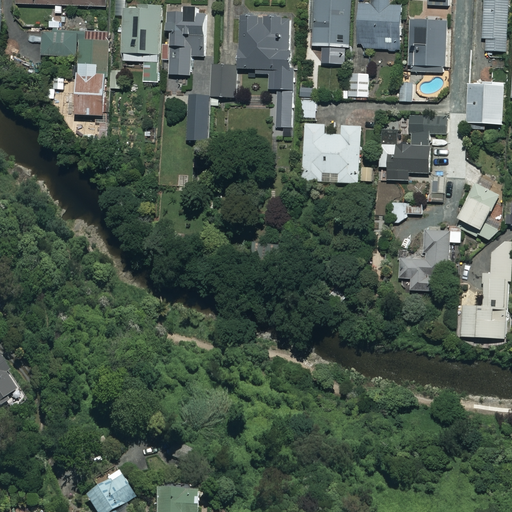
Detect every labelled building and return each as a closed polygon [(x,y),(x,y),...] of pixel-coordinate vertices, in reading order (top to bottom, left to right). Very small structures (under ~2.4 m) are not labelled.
[(354,0),(315,0),(316,48),(355,48),(354,0)] [(394,0),(374,0),(374,6),(363,5),(361,49),(403,51),(405,7),(394,6),(394,0)] [(511,0),(486,0),(485,40),(489,40),(488,52),(509,53),(511,0)] [(163,61),(170,62),(170,46),(163,46),(165,8),(142,6),(142,10),(128,10),(125,62),(147,63),(146,83),(161,84),(163,61)] [(209,11),(185,10),(185,15),(171,14),(170,33),(174,33),(172,76),(193,77),(194,57),(207,57),(209,11)] [(280,91),(295,91),(296,20),(244,19),(243,70),(259,70),(259,75),(272,75),(272,91),(280,91)] [(451,22),(413,21),(411,73),(449,74),(451,22)] [(45,57),(81,57),(81,33),(45,33),(45,57)] [(110,37),(83,36),(81,116),(108,117),(110,37)] [(238,68),(215,67),(214,98),(237,99),(238,68)] [(420,74),(405,74),(405,82),(420,82),(420,74)] [(371,75),(352,75),(352,98),(371,98),(371,75)] [(416,85),(404,84),(402,102),(414,103),(416,85)] [(507,85),(472,84),(470,125),(506,126),(507,85)] [(295,91),(280,91),(279,128),(295,129),(295,91)] [(211,98),(192,97),(189,141),(209,142),(211,98)] [(319,102),(303,101),(303,121),(318,121),(319,102)] [(414,173),(435,174),(436,140),(450,140),(451,119),(414,118),(413,146),(382,145),(381,171),(390,171),(390,177),(399,178),(399,183),(414,184),(414,173)] [(331,135),(331,126),(308,124),(305,184),(363,187),(363,182),(375,183),(376,166),(364,165),(366,128),(348,127),(348,136),(331,135)] [(448,178),(436,177),(434,202),(447,203),(448,178)] [(503,196),(480,185),(464,221),(485,230),(482,236),(495,242),(501,230),(489,225),(503,196)] [(427,215),(427,204),(399,205),(399,222),(412,222),(412,216),(427,215)] [(403,293),(450,296),(453,243),(462,243),(463,232),(426,229),(424,262),(405,260),(403,293)] [(484,284),(489,284),(488,306),(466,304),(464,339),(508,341),(511,285),(511,241),(511,242),(495,253),(494,273),(484,272),(484,284)] [(1,363),(0,360),(0,410),(11,403),(9,400),(25,390),(5,360),(1,363)] [(118,511),(139,499),(124,474),(113,481),(115,484),(90,498),(98,511),(118,511)] [(201,511),(203,494),(161,491),(159,511),(201,511)]
